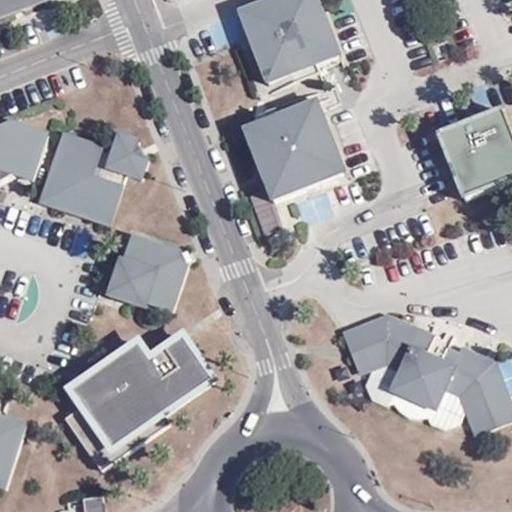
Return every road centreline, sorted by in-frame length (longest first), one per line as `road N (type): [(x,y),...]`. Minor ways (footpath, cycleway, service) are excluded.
road 1 (residential): [(360,0),(399,94),(369,104),(407,192),(344,219),(318,241),(318,269),(244,296)]
road 2 (unclassified): [(142,33),(244,296)]
road 3 (unclassified): [(142,33),(0,88)]
road 4 (unclassified): [(244,296),(272,369),(282,432)]
road 5 (tertiary): [(282,432),(260,435),(225,459),(212,511)]
